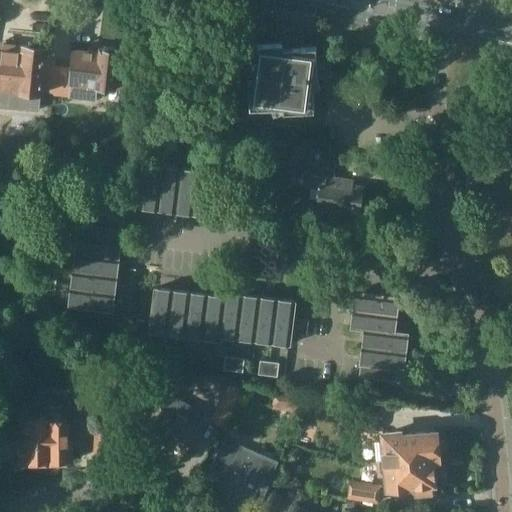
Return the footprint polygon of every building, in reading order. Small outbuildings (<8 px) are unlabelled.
[(0,49),(0,107),(8,108),(39,111),(41,92),(43,79),(44,61),(45,60),(46,47),(41,46),(41,41),(29,40),(28,45),(23,44),(23,45),(2,43),(1,50),(0,49)] [(248,79),(250,105),(250,109),(283,107),(283,112),(314,111),(312,78),(317,77),(316,47),(294,48),(293,43),(282,44),(252,45),(253,78),(248,79)] [(43,79),(41,92),(68,95),(95,98),(97,86),(123,88),(126,61),(118,61),(119,49),(99,47),(98,51),(72,49),(70,67),(54,65),(54,62),(44,61),(43,79)] [(157,149),(158,136),(149,134),(147,148),(157,149)] [(158,136),(157,149),(166,151),(168,137),(158,136)] [(218,147),(217,161),(226,162),(227,162),(228,150),(228,149),(218,147)] [(294,147),(291,170),(318,174),(317,183),(313,182),(312,190),(318,190),(316,212),(334,214),(334,212),(359,216),(360,208),(362,208),(364,195),(362,195),(363,187),(347,185),(348,179),(333,177),(335,161),(323,160),(324,151),(294,147)] [(217,161),(215,172),(216,172),(216,174),(225,176),(227,162),(226,162),(217,161)] [(145,163),(140,206),(158,209),(164,166),(145,163)] [(164,166),(158,209),(177,211),(182,168),(164,166)] [(182,168),(177,211),(194,213),(199,170),(182,168)] [(199,170),(194,213),(211,215),(214,190),(216,174),(216,172),(215,172),(199,170)] [(216,174),(214,190),(226,191),(228,178),(225,178),(225,176),(216,174)] [(82,199),(80,217),(123,222),(125,205),(82,199)] [(50,214),(64,215),(65,206),(51,204),(50,214)] [(64,215),(50,214),(49,223),(63,225),(64,215)] [(80,217),(78,234),(121,240),(123,222),(80,217)] [(78,234),(75,252),(118,257),(121,240),(78,234)] [(46,248),(60,250),(61,241),(47,239),(46,248)] [(46,248),(45,258),(58,259),(60,250),(46,248)] [(75,252),(73,269),(116,275),(118,257),(75,252)] [(73,269),(71,287),(114,292),(116,275),(73,269)] [(42,284),(55,285),(56,277),(43,275),(42,284)] [(42,284),(41,292),(54,294),(55,285),(42,284)] [(12,285),(9,305),(26,307),(28,287),(12,285)] [(71,287),(69,305),(112,310),(114,292),(71,287)] [(150,330),(149,330),(150,330),(167,333),(173,290),(155,287),(151,321),(150,330)] [(173,290),(167,333),(185,335),(190,292),(173,290)] [(356,291),(353,308),(396,313),(399,296),(356,291)] [(190,292),(185,335),(203,337),(208,294),(190,292)] [(225,296),(220,335),(221,335),(237,337),(242,294),(225,292),(224,296),(225,296)] [(208,294),(203,337),(220,339),(221,335),(220,335),(225,296),(224,296),(208,294)] [(242,294),(237,337),(255,339),(260,296),(242,294)] [(260,296),(255,339),(272,342),(278,299),(260,296)] [(278,299),(272,342),(290,344),(295,301),(278,299)] [(353,308),(351,327),(365,328),(394,331),(396,313),(353,308)] [(137,319),(136,328),(150,330),(151,321),(137,319)] [(308,320),(306,320),(297,319),(295,333),(307,335),(308,320)] [(136,328),(135,338),(149,339),(150,330),(149,330),(150,330),(136,328)] [(365,328),(362,346),(405,351),(408,332),(394,331),(365,328)] [(135,338),(134,347),(148,349),(149,339),(135,338)] [(362,346),(360,363),(361,363),(370,364),(379,365),(388,367),(398,368),(403,368),(405,351),(362,346)] [(134,347),(133,356),(147,358),(148,349),(134,347)] [(224,370),(233,371),(235,357),(225,356),(224,370)] [(235,357),(233,371),(242,372),(244,359),(235,357)] [(258,374),(268,375),(269,362),(260,361),(258,374)] [(269,362),(268,375),(277,377),(279,363),(269,362)] [(361,363),(359,376),(368,377),(370,364),(361,363)] [(370,364),(368,377),(377,379),(379,365),(370,364)] [(379,365),(377,379),(387,380),(388,367),(379,365)] [(388,367),(387,380),(396,381),(398,368),(388,367)] [(121,368),(118,377),(128,379),(130,370),(121,368)] [(221,427),(242,388),(231,383),(211,421),(221,427)] [(275,390),(274,398),(273,407),(299,410),(301,394),(275,390)] [(135,427),(185,453),(200,424),(195,421),(201,411),(165,392),(159,403),(159,402),(152,416),(143,411),(135,427)] [(104,394),(100,417),(116,420),(120,397),(104,394)] [(27,462),(71,461),(71,442),(68,442),(68,437),(69,437),(68,421),(68,408),(49,408),(49,417),(26,417),(27,433),(27,443),(19,443),(19,461),(27,461),(27,462)] [(345,425),(375,430),(378,415),(347,410),(345,425)] [(401,432),(383,434),(382,434),(382,435),(378,435),(379,445),(373,445),(375,463),(432,457),(439,457),(436,431),(401,434),(401,432)] [(241,440),(239,445),(237,450),(223,443),(213,466),(216,468),(208,487),(226,495),(222,505),(230,509),(238,511),(244,511),(253,494),(262,498),(277,461),(253,451),(255,446),(254,443),(245,439),(241,440)] [(434,482),(432,457),(375,463),(376,475),(382,475),(383,487),(386,487),(387,488),(410,486),(410,485),(413,485),(414,494),(433,492),(432,482),(434,482)] [(270,482),(267,489),(268,490),(260,509),(265,511),(273,511),(282,494),(281,493),(282,491),(289,494),(292,487),(270,482)] [(350,482),(348,496),(374,500),(376,486),(350,482)] [(356,502),(344,499),(344,508),(343,508),(343,511),(356,511),(357,508),(356,508),(356,502)]
